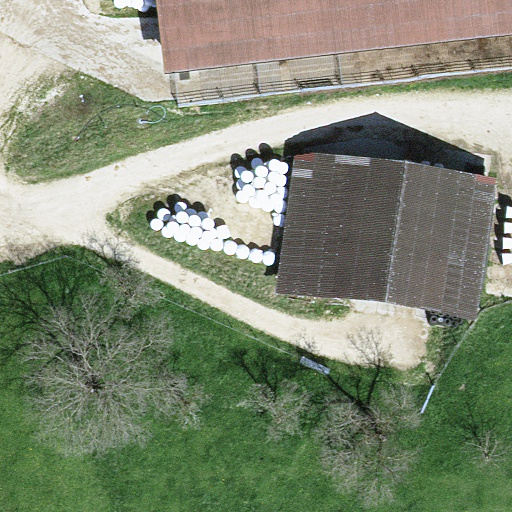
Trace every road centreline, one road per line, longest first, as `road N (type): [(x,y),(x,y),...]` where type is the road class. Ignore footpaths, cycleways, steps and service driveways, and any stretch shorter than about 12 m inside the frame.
road 1 (track): [(0,221),(215,155),(404,120),(511,126)]
road 2 (track): [(101,0),(0,169)]
